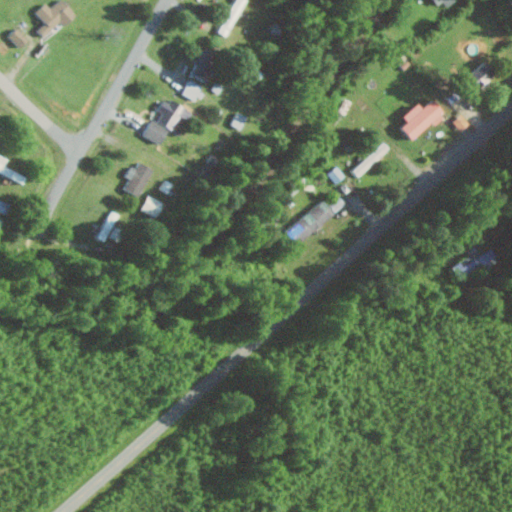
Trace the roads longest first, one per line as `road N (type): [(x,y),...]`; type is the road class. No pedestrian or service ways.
road 1 (residential): [(64,511),(511,110)]
road 2 (residential): [(168,0),(37,231)]
